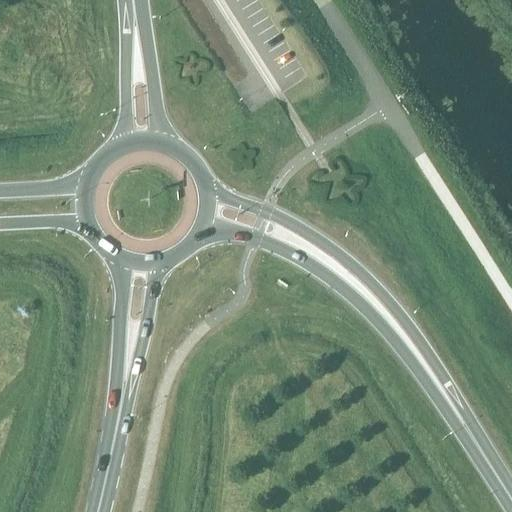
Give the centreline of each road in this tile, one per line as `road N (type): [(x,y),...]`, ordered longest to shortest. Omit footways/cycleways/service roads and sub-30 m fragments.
road 1 (secondary): [(460,420),(461,407),(426,354),(353,267),(278,217),(203,184)]
road 2 (secondary): [(197,233),(248,236),(325,275),(377,322),(460,420)]
road 3 (secondary): [(96,511),(123,381)]
road 4 (secondary): [(123,381),(135,367),(165,260)]
road 5 (secondary): [(115,256),(123,381)]
road 6 (unclassified): [(166,144),(144,42),(133,26)]
road 7 (unclassified): [(133,26),(125,43),(120,145)]
